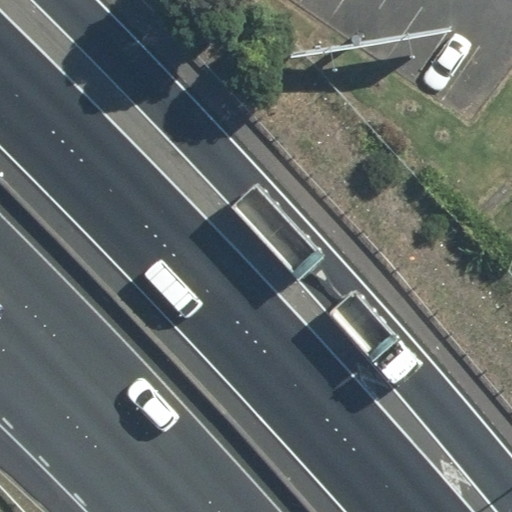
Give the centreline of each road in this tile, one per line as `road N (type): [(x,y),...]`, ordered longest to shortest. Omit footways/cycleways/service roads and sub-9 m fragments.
road 1 (motorway): [(75,0),(290,220),(511,482)]
road 2 (motorway): [(0,79),(234,311),(408,511)]
road 3 (motorway): [(159,444),(0,282)]
road 4 (motorway): [(159,444),(0,328)]
